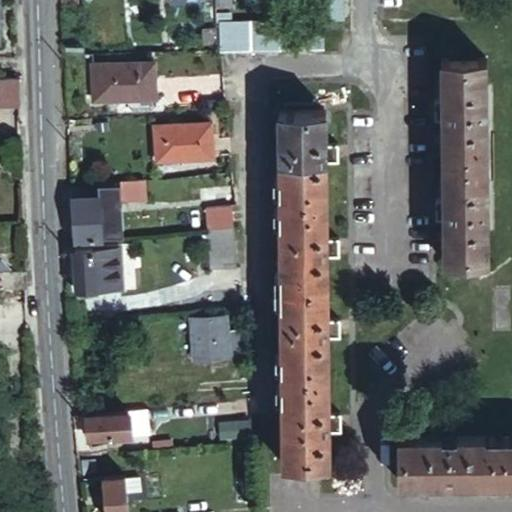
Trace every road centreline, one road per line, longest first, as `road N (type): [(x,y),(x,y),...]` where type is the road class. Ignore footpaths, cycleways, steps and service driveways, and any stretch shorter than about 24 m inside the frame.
road 1 (tertiary): [(36,0),(44,298),(62,511)]
road 2 (residential): [(448,336),(373,418),(373,508),(511,508)]
road 3 (residential): [(369,0),(369,68),(390,103),(392,274)]
